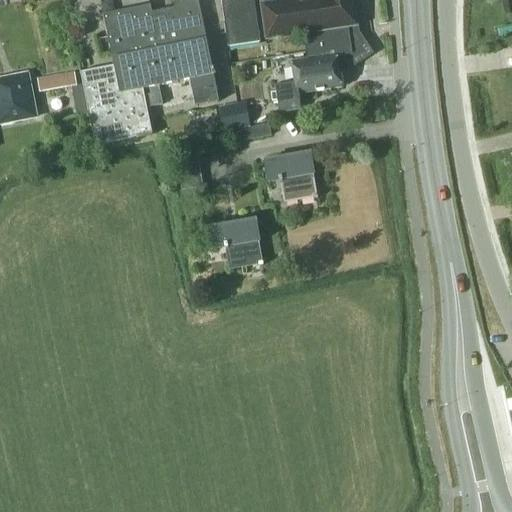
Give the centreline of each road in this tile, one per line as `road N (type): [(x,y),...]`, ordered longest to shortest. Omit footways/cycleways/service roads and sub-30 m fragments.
road 1 (residential): [(511,322),(486,255),(455,124),(446,0)]
road 2 (primary): [(507,511),(463,290),(447,250)]
road 3 (primary): [(447,250),(448,403),(469,511)]
road 4 (primary): [(447,250),(415,0)]
